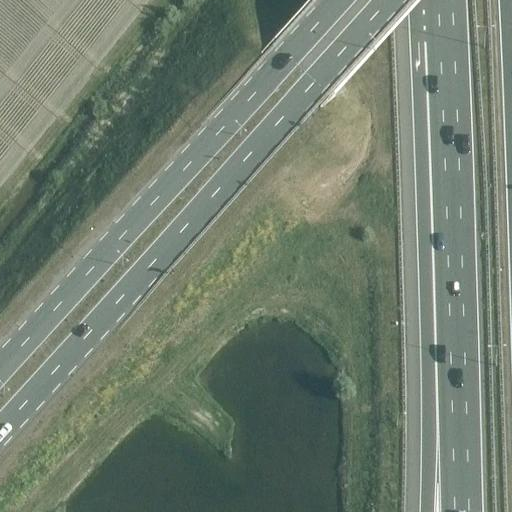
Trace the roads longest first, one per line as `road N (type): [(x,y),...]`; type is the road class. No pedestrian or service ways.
road 1 (motorway): [(0,431),(389,0)]
road 2 (motorway): [(340,0),(0,370)]
road 3 (motorway): [(443,0),(459,408)]
